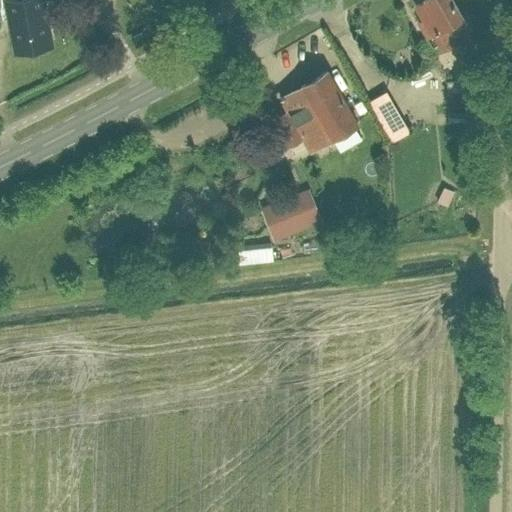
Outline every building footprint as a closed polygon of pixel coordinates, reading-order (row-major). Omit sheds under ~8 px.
[(52,45),(43,0),(6,0),(16,52),(52,45)] [(462,15),(453,0),(422,0),(415,4),(423,18),(418,21),(426,36),(432,33),(441,50),(461,38),(451,21),(462,15)] [(357,121),(328,70),(280,97),(288,110),(273,118),(288,144),(302,136),(309,148),(357,121)] [(404,118),(386,128),(394,143),(412,133),(404,118)] [(342,150),(366,136),(358,122),(334,136),(342,150)] [(307,182),(263,200),(275,230),(320,212),(307,182)] [(430,208),(446,215),(457,190),(440,183),(430,208)] [(291,235),(280,238),(285,257),(296,254),(291,235)] [(235,249),(238,263),(277,256),(274,241),(235,249)]
